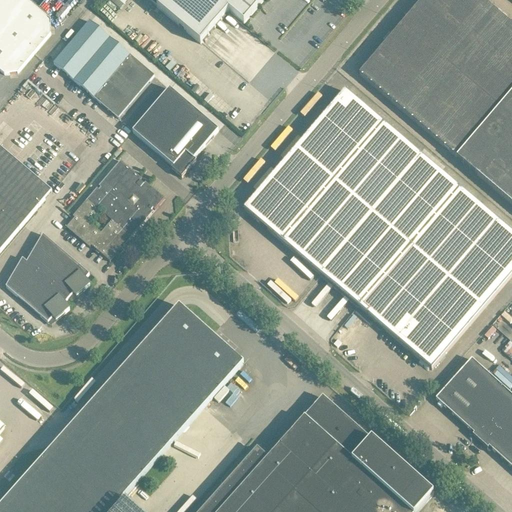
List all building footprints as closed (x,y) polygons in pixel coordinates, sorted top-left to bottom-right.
[(51,22),(24,0),(0,0),(0,71),(5,76),(19,74),(51,36),(51,22)] [(146,0),(200,45),(228,12),(244,25),(264,0),(146,0)] [(511,36),(469,0),(423,0),(360,76),(511,205),(511,36)] [(155,78),(147,71),(90,23),(54,66),(118,120),(149,83),(150,84),(155,78)] [(25,97),(33,86),(28,82),(19,93),(25,97)] [(219,132),(170,90),(133,134),(173,168),(172,170),(182,179),(187,174),(192,169),(191,168),(192,167),(196,163),(194,161),(219,132)] [(432,371),(511,277),(511,234),(345,92),(244,211),(432,371)] [(37,108),(46,97),(41,93),(32,103),(37,108)] [(23,102),(0,128),(0,254),(52,193),(84,155),(23,102)] [(101,189),(99,191),(97,190),(73,218),(75,219),(67,229),(90,249),(91,247),(101,255),(109,262),(151,212),(153,209),(155,211),(165,200),(157,193),(156,195),(148,188),(119,164),(99,187),(101,189)] [(90,276),(82,269),(43,236),(27,264),(23,260),(6,289),(48,324),(53,319),(56,322),(70,311),(65,305),(74,295),(77,298),(90,287),(85,281),(90,276)] [(0,511),(112,511),(113,511),(243,365),(179,309),(0,509),(0,511)] [(511,397),(472,361),(436,401),(511,468),(511,397)] [(418,511),(433,496),(323,399),(272,456),(269,460),(257,450),(243,466),(240,463),(198,509),(201,511),(199,511),(418,511)]
